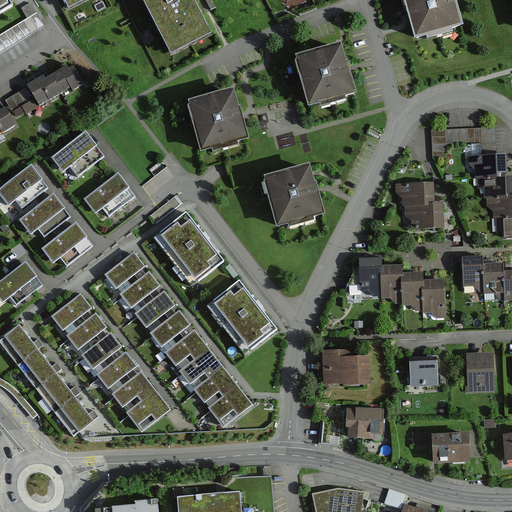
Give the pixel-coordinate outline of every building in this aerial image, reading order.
[(0,0),(0,13),(11,7),(6,0),(0,0)] [(89,0),(63,0),(69,10),(89,0)] [(210,36),(191,0),(142,0),(171,56),(210,36)] [(459,0),(406,0),(417,36),(465,23),(459,0)] [(0,34),(0,50),(45,25),(36,9),(27,14),(29,18),(0,34)] [(344,43),(295,56),(308,104),(357,91),(344,43)] [(69,72),(67,69),(52,78),(62,93),(71,87),(73,90),(83,84),(74,69),(69,72)] [(44,79),(29,88),(40,105),(49,99),(50,101),(62,93),(52,78),(46,82),(44,79)] [(236,86),(187,101),(203,153),(252,138),(236,86)] [(14,117),(36,108),(28,88),(6,96),(14,117)] [(0,114),(0,130),(2,134),(15,126),(5,111),(0,114)] [(432,129),(433,158),(447,158),(447,143),(483,142),(484,155),(497,154),(497,127),(432,129)] [(106,156),(86,131),(51,159),(63,174),(71,168),(78,177),(106,156)] [(285,135),(287,145),(296,143),(294,133),(285,135)] [(484,155),(474,155),(475,176),(485,176),(508,176),(508,154),(497,154),(484,155)] [(312,164),(264,177),(277,226),(326,213),(312,164)] [(48,190),(30,167),(0,190),(0,196),(8,207),(15,201),(22,210),(48,190)] [(138,196),(119,172),(83,200),(95,215),(102,210),(108,218),(138,196)] [(485,176),(485,195),(493,195),(511,194),(511,175),(508,176),(485,176)] [(436,181),(401,182),(402,204),(410,205),(436,204),(436,181)] [(72,217),(54,194),(19,221),(30,236),(37,230),(44,239),(72,217)] [(511,194),(493,195),(493,217),(501,217),(511,216),(511,194)] [(176,196),(149,218),(155,226),(182,203),(176,196)] [(410,205),(411,230),(446,229),(445,204),(436,204),(410,205)] [(187,212),(154,238),(192,288),(226,262),(187,212)] [(511,216),(501,217),(502,239),(511,238),(511,216)] [(93,246),(75,223),(42,250),(54,265),(61,260),(67,267),(93,246)] [(145,268),(134,254),(106,276),(117,291),(136,277),(139,281),(146,276),(141,271),(145,268)] [(485,256),(464,257),(466,287),(486,286),(485,265),(485,256)] [(383,258),(359,259),(360,292),(384,291),(383,266),(383,258)] [(506,271),(506,264),(485,265),(486,286),(486,294),(507,293),(506,271)] [(41,286),(25,265),(0,284),(0,299),(3,303),(11,297),(17,305),(41,286)] [(403,273),(403,266),(383,266),(384,291),(384,298),(404,298),(403,273)] [(425,280),(425,272),(403,273),(404,298),(404,306),(425,305),(425,280)] [(139,281),(120,296),(130,310),(149,296),(155,302),(162,296),(157,290),(161,287),(150,273),(146,276),(139,281)] [(447,313),(446,279),(425,280),(425,305),(425,313),(447,313)] [(240,281),(206,307),(244,356),(278,329),(240,281)] [(155,302),(137,317),(146,328),(165,313),(171,319),(176,315),(171,309),(175,306),(165,294),(162,296),(155,302)] [(93,310),(81,295),(51,319),(62,332),(82,317),(86,323),(92,318),(89,313),(93,310)] [(171,319),(150,336),(162,351),(181,335),(185,341),(192,335),(188,330),(192,327),(180,312),(176,315),(171,319)] [(86,323),(66,338),(78,352),(96,338),(101,344),(108,338),(105,333),(109,330),(97,314),(92,318),(86,323)] [(33,344),(20,327),(0,341),(0,345),(18,367),(38,351),(43,347),(38,340),(33,344)] [(185,341),(167,355),(177,368),(193,356),(197,361),(209,351),(195,333),(192,335),(185,341)] [(122,349),(112,335),(108,338),(101,344),(83,358),(94,372),(112,357),(117,362),(123,358),(118,352),(122,349)] [(355,350),(321,352),(323,388),(371,386),(370,357),(355,357),(355,350)] [(51,367),(38,351),(18,367),(35,390),(56,374),(62,370),(56,363),(51,367)] [(197,361),(181,374),(192,387),(206,375),(211,381),(224,369),(209,351),(197,361)] [(494,354),(466,355),(468,394),(495,393),(494,354)] [(117,362),(98,377),(109,391),(128,376),(132,381),(137,377),(133,371),(136,369),(126,355),(123,358),(117,362)] [(439,357),(410,358),(411,388),(440,387),(439,357)] [(211,381),(196,393),(206,405),(221,393),(226,398),(239,387),(224,369),(211,381)] [(35,390),(54,415),(74,400),(80,395),(75,387),(69,391),(56,374),(35,390)] [(132,381),(112,397),(123,411),(138,399),(142,404),(157,393),(142,374),(137,377),(132,381)] [(226,398),(210,412),(222,426),(235,414),(240,420),(256,406),(239,387),(226,398)] [(26,401),(19,393),(14,397),(22,405),(26,401)] [(142,404),(128,416),(137,427),(152,415),(159,423),(172,412),(157,393),(142,404)] [(54,415),(73,439),(99,419),(93,411),(87,416),(74,400),(54,415)] [(32,406),(26,401),(22,405),(27,411),(32,406)] [(384,411),(347,409),(345,439),(383,441),(384,411)] [(471,462),(469,432),(432,435),(434,465),(471,462)] [(511,462),(511,432),(503,433),(506,463),(511,462)] [(274,511),(271,478),(236,481),(225,490),(225,496),(179,500),(180,511),(274,511)] [(316,511),(361,511),(363,493),(340,491),(313,496),(316,511)] [(159,511),(159,505),(158,505),(158,501),(136,503),(136,507),(104,510),(104,511),(159,511)]
